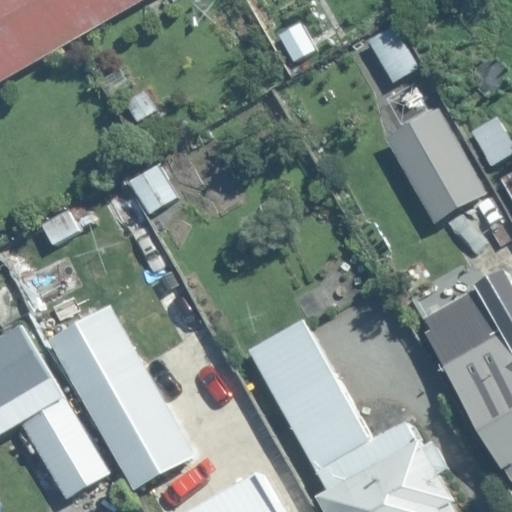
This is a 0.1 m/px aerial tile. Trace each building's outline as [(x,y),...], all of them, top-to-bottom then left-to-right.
[(0,0),(0,84),(148,0),(0,0)] [(372,41),(377,48),(398,83),(425,67),(400,24),(372,41)] [(390,139),(392,142),(441,223),(495,190),(443,107),(390,139)] [(476,130),(478,133),(498,167),(511,158),(511,128),(503,114),(476,130)] [(511,327),(495,298),(432,333),(509,469),(511,466),(511,327)] [(118,307),(56,342),(138,489),(201,454),(118,307)] [(254,351),(333,489),(324,494),(333,511),(464,511),(415,424),(380,444),(309,320),(254,351)] [(0,413),(58,379),(28,326),(0,342),(0,413)] [(25,418),(27,422),(73,498),(118,472),(70,391),(25,418)] [(287,511),(264,472),(194,511),(287,511)]
